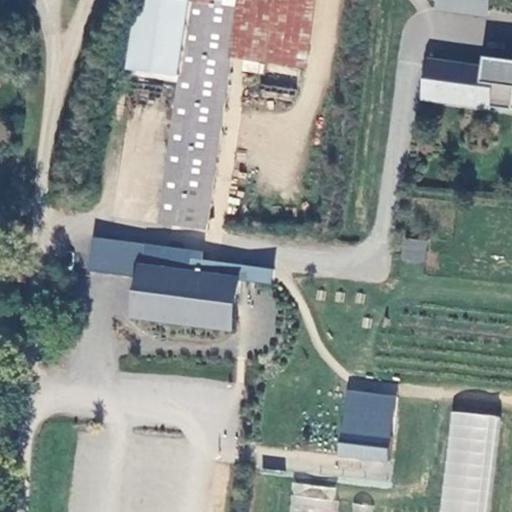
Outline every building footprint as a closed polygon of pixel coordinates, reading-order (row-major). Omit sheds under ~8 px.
[(241,0),(193,0),(194,0),(192,0),(140,0),(132,71),(181,81),(161,223),(210,230),(233,57),(241,0)] [(241,0),(233,57),(311,68),(318,0),(241,0)] [(438,0),(438,11),(490,17),(492,0),(438,0)] [(428,61),(424,99),(511,109),(511,60),(485,57),(484,68),(428,61)] [(429,241),(406,238),(404,261),(427,264),(429,241)] [(191,270),(243,277),(243,282),(276,286),(278,270),(193,259),(191,270)] [(191,270),(140,263),(133,318),(236,332),(243,282),(243,277),(191,270)] [(354,403),(332,401),(323,471),(345,474),(354,403)] [(367,511),(380,406),(360,403),(346,511),(367,511)] [(394,511),(407,410),(387,408),(373,511),(394,511)] [(420,511),(433,413),(412,411),(399,511),(420,511)] [(447,511),(460,416),(439,414),(426,511),(447,511)] [(475,511),(487,420),(466,418),(454,511),(475,511)] [(501,511),(511,424),(511,423),(491,421),(479,511),(501,511)] [(337,511),(340,488),(294,483),(290,511),(337,511)]
